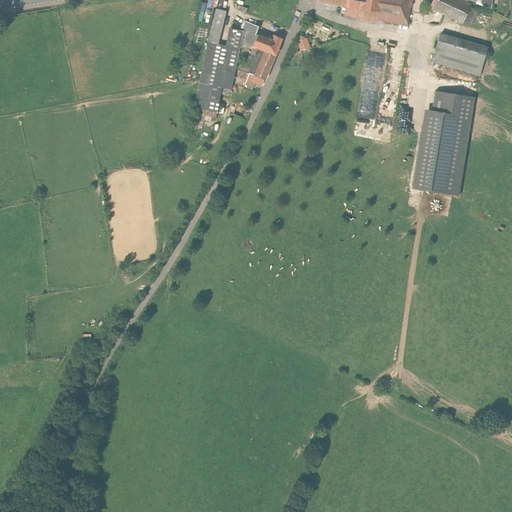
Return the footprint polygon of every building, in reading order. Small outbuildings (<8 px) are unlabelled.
[(314,0),(315,1),(346,6),(344,15),(407,26),(411,0),(314,0)] [(461,0),(433,0),(430,7),(462,23),(471,5),(461,0)] [(490,9),(491,1),(486,0),(482,0),(482,5),(490,9)] [(201,22),(206,3),(201,2),(197,21),(201,22)] [(218,44),(226,12),(216,9),(209,41),(194,108),(195,109),(194,113),(204,116),(205,110),(205,111),(210,85),(209,85),(209,83),(230,88),(243,30),(229,28),(225,46),(218,44)] [(255,55),(258,49),(267,52),(273,39),(272,39),(269,38),(268,39),(258,35),(256,35),(259,26),(251,23),(245,21),(243,27),(244,30),(247,31),(243,42),(253,47),(250,53),(255,55)] [(480,76),(488,47),(440,34),(432,62),(480,76)] [(272,39),(273,39),(267,52),(275,55),(281,38),(274,35),(272,39)] [(266,53),(258,50),(254,59),(248,73),(254,76),(251,83),(261,87),(264,80),(265,79),(264,79),(267,72),(267,73),(275,55),(267,52),(266,53)] [(420,190),(459,196),(474,97),(435,91),(420,190)]
